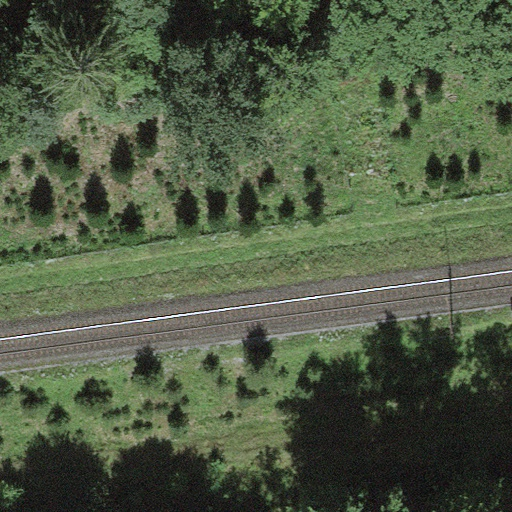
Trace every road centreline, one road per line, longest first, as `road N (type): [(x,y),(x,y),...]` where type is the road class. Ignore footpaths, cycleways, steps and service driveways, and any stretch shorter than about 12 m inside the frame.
road 1 (track): [(511,217),(0,288)]
road 2 (track): [(0,472),(511,411)]
